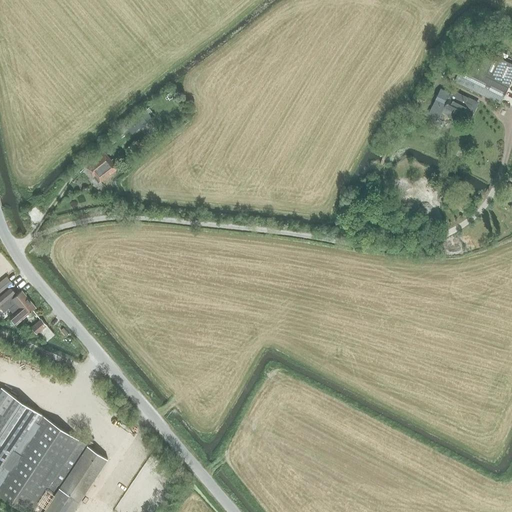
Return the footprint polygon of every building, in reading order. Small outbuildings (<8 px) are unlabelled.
[(454,80),(482,95),(500,104),(509,86),(511,79),(511,64),(488,52),(479,70),(463,62),(454,80)] [(452,90),(450,94),(440,89),(434,102),(428,113),(438,117),(441,111),(468,123),(477,101),(452,90)] [(138,130),(147,123),(152,119),(145,110),(131,121),(138,130)] [(104,152),(101,155),(94,160),(85,167),(93,177),(95,175),(100,182),(113,171),(114,171),(117,168),(104,152)] [(6,276),(0,281),(0,292),(12,283),(6,276)] [(8,308),(13,314),(29,300),(22,291),(16,296),(14,294),(15,293),(10,288),(0,296),(0,307),(4,312),(8,308)] [(35,308),(29,300),(13,314),(9,318),(15,325),(35,308)] [(41,319),(31,327),(36,334),(46,326),(41,319)] [(102,414),(107,409),(98,400),(93,404),(102,414)] [(74,436),(26,404),(0,442),(0,495),(24,511),(71,511),(107,459),(88,445),(81,440),(74,436)]
